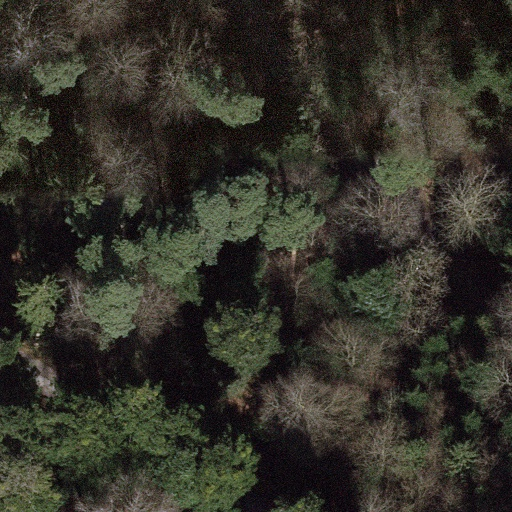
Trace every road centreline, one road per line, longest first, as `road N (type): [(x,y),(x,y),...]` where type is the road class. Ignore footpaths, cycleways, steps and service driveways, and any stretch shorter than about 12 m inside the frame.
road 1 (track): [(244,0),(357,163),(511,332)]
road 2 (track): [(0,347),(267,511)]
